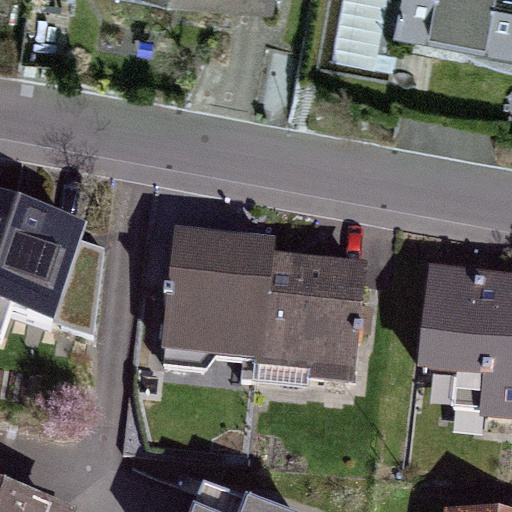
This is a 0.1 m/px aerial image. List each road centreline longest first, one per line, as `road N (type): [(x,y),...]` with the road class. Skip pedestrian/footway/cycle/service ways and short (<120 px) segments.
road 1 (residential): [(0,108),(511,202)]
road 2 (unknown): [(133,133),(94,511)]
